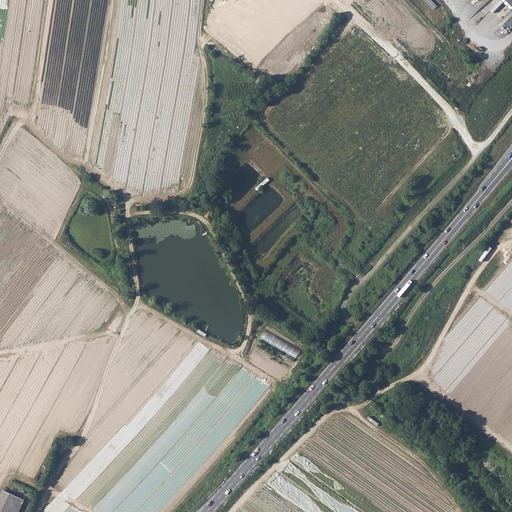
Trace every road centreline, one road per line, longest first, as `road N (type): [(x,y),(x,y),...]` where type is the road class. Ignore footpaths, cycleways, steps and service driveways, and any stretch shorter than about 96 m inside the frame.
road 1 (track): [(37,511),(53,474),(80,443),(136,301),(129,216),(192,213),(210,228),(250,319),(238,355),(223,350)]
road 2 (primary): [(206,511),(511,158)]
road 3 (track): [(360,276),(343,314),(389,347),(413,308),(511,199)]
road 4 (track): [(511,110),(369,274),(351,273),(334,258),(340,228)]
road 5 (track): [(511,243),(479,272),(419,375),(511,452)]
road 6 (track): [(233,511),(325,416),(356,410)]
road 7 (track): [(444,108),(337,0)]
